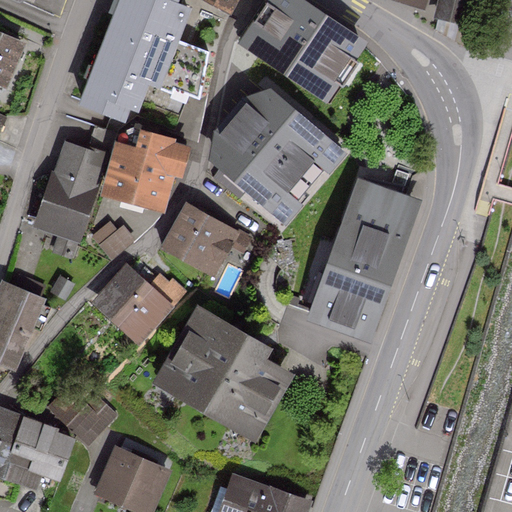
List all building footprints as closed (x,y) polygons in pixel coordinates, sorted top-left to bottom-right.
[(199,98),(208,52),(176,39),(187,8),(177,4),(178,0),(117,0),(112,16),(116,17),(102,52),(98,50),(86,81),(90,83),(83,102),(123,118),(128,104),(136,107),(146,83),(173,93),(175,89),(199,98)] [(203,0),(229,15),(236,0),(203,0)] [(319,101),(361,44),(318,13),(297,0),(265,0),(238,42),(319,101)] [(444,0),(442,15),(472,22),(475,0),(444,0)] [(0,89),(2,91),(21,45),(6,38),(8,32),(0,28),(0,89)] [(215,157),(283,216),(337,153),(268,94),(244,102),(218,132),(215,157)] [(123,135),(108,189),(160,203),(168,174),(175,176),(183,148),(132,129),(123,135)] [(66,143),(38,225),(76,238),(105,152),(92,147),(91,151),(66,143)] [(309,311),(368,332),(413,205),(399,200),(404,186),(363,177),(357,192),(359,193),(339,248),(333,246),(309,311)] [(175,222),(162,245),(169,249),(171,246),(214,271),(238,232),(191,205),(181,225),(175,222)] [(108,224),(94,236),(111,257),(131,241),(121,228),(115,233),(108,224)] [(127,268),(99,300),(142,339),(184,291),(172,281),(167,286),(165,285),(140,261),(127,268)] [(21,277),(14,292),(36,301),(42,287),(21,277)] [(64,297),(71,285),(61,278),(53,290),(64,297)] [(50,307),(36,301),(14,292),(6,289),(0,304),(0,356),(10,361),(26,323),(40,329),(50,307)] [(201,315),(168,374),(186,384),(182,390),(233,419),(236,413),(255,423),(282,376),(244,354),(250,343),(201,315)] [(116,414),(80,380),(51,411),(87,444),(116,414)] [(74,438),(0,409),(0,471),(53,492),(74,438)] [(151,511),(170,469),(118,447),(98,493),(142,511),(151,511)] [(237,480),(225,511),(302,511),(306,505),(237,480)]
